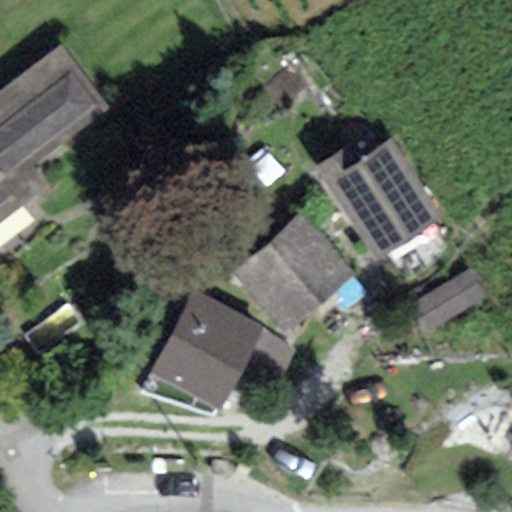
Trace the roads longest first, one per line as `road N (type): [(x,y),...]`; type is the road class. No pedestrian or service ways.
road 1 (track): [(83,426),(294,425)]
road 2 (residential): [(69,511),(0,402)]
